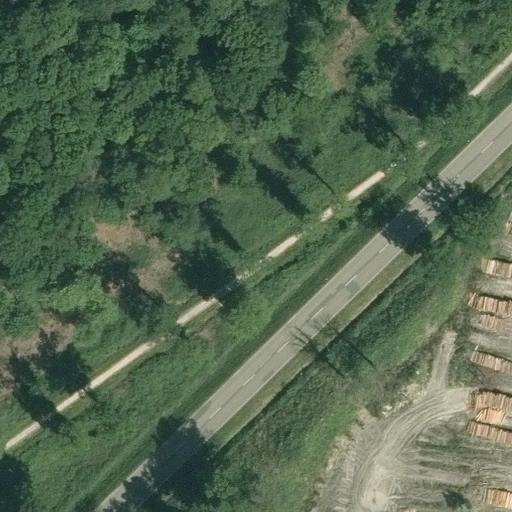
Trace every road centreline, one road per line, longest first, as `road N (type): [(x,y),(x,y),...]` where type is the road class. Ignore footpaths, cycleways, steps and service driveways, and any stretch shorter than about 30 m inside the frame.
road 1 (track): [(0,455),(511,36)]
road 2 (unclassified): [(98,511),(511,121)]
